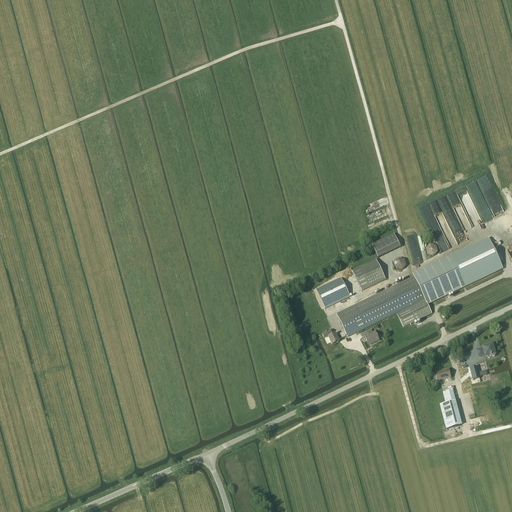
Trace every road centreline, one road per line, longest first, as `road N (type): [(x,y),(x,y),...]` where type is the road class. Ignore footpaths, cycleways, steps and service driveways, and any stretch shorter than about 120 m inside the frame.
road 1 (unclassified): [(205,456),(511,307)]
road 2 (unclassified): [(79,511),(205,456)]
